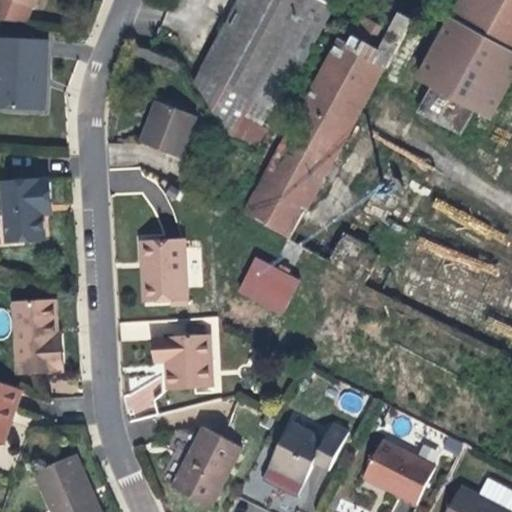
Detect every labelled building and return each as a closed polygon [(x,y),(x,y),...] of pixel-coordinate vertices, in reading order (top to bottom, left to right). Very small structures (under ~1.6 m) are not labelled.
[(241,0),(196,86),(232,145),(256,99),(308,0),(241,0)] [(305,211),(363,107),(385,67),(388,69),(415,19),(381,0),(374,0),(348,48),(340,43),(246,214),(290,238),(305,211)] [(308,0),(256,99),(276,109),(331,0),(308,0)] [(511,0),(464,0),(443,38),(420,80),(490,119),(511,79),(511,0)] [(49,42),(1,37),(0,51),(0,106),(43,109),(46,76),(49,42)] [(196,118),(158,102),(145,134),(140,144),(179,160),(196,118)] [(44,211),(43,196),(50,196),(49,177),(3,179),(5,239),(45,238),(44,224),(44,211)] [(345,233),(328,259),(346,271),(363,245),(345,233)] [(188,298),(186,238),(142,240),(143,261),(147,261),(149,300),(188,298)] [(294,274),(248,249),(230,282),(276,307),(294,274)] [(58,368),(56,330),(50,330),(48,299),(11,301),(15,371),(58,368)] [(209,388),(207,337),(154,339),(155,363),(161,362),(162,390),(209,388)] [(0,435),(0,434),(9,411),(13,412),(21,390),(0,382),(0,435)] [(0,447),(1,448),(13,412),(9,411),(0,434),(0,435),(0,447)] [(271,429),(275,421),(265,416),(261,424),(271,429)] [(330,470),(349,434),(333,426),(325,441),(292,424),(271,466),(287,474),(304,483),(315,463),(330,470)] [(241,448),(203,428),(187,459),(172,488),(211,508),(241,448)] [(458,456),(464,444),(449,437),(444,448),(458,456)] [(415,505),(434,468),(384,442),(367,476),(383,485),(392,489),(391,492),(415,505)] [(93,499),(75,458),(71,460),(81,482),(89,501),(93,499)] [(81,482),(71,460),(33,476),(49,511),(99,511),(93,499),(89,501),(81,482)] [(510,511),(459,486),(445,511),(510,511)]
